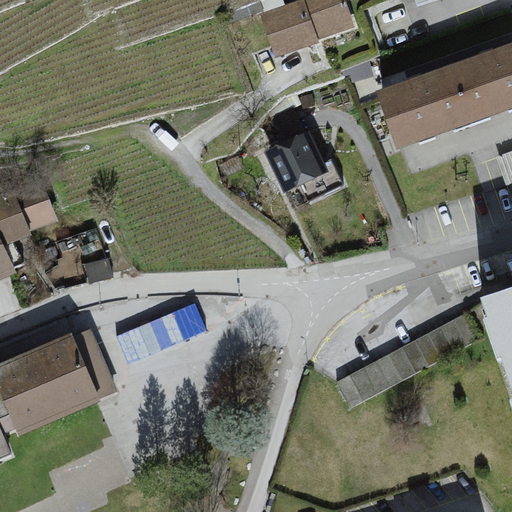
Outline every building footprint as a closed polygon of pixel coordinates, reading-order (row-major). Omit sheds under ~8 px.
[(316,37),(350,26),(341,0),(295,0),(296,1),(260,13),(275,57),(318,42),(316,37)] [(511,106),(511,41),(376,91),(378,96),(380,102),(397,148),(511,106)] [(327,171),(308,131),(265,152),(284,192),(327,171)] [(511,148),(494,154),(502,181),(511,177),(511,148)] [(51,224),(35,188),(13,198),(30,234),(51,224)] [(0,259),(0,247),(22,238),(3,196),(0,197),(0,280),(8,276),(0,259)] [(511,283),(479,294),(511,396),(511,283)] [(207,331),(196,303),(112,334),(124,363),(207,331)] [(465,314),(338,381),(351,407),(479,340),(465,314)] [(113,397),(86,333),(0,368),(0,411),(12,439),(113,397)]
